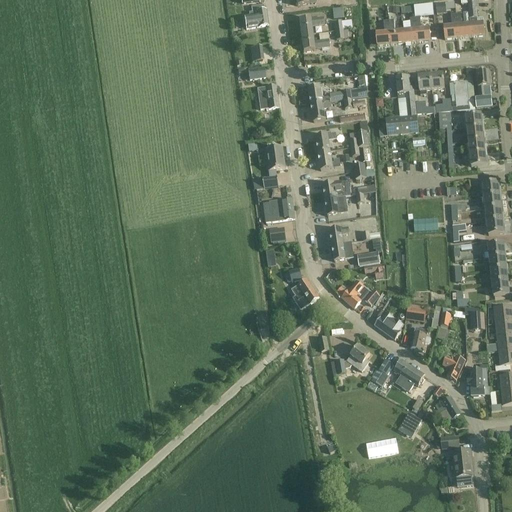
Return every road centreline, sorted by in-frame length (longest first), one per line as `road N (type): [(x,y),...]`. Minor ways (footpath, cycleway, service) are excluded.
road 1 (unclassified): [(97,511),(332,302)]
road 2 (unclassified): [(332,302),(308,254),(288,77)]
road 3 (residential): [(288,77),(504,58)]
road 4 (unclassified): [(478,425),(453,391),(332,302)]
